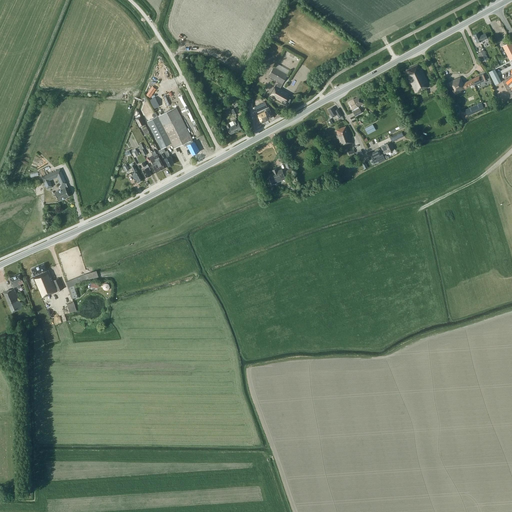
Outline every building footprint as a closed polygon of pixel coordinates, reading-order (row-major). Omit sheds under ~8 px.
[(480,36),(478,32),(473,35),(475,39),(474,40),(475,42),(476,42),(477,42),(477,43),(488,38),(485,33),(480,36)] [(510,60),(511,58),(511,44),(511,42),(502,46),(510,60)] [(488,59),(484,50),(478,53),(479,53),(477,54),(478,57),(480,56),(483,62),(488,59)] [(430,86),(421,68),(420,69),(418,64),(406,70),(409,76),(408,77),(415,93),(430,86)] [(280,88),(288,75),(279,70),(278,70),(274,67),(269,76),(279,82),(276,86),(270,96),(287,106),(293,96),(288,93),(280,88)] [(497,82),(500,80),(494,69),(488,72),(495,85),(498,84),(497,82)] [(481,75),(471,79),(474,85),(487,79),(484,73),(481,75)] [(474,85),(471,79),(463,83),(460,77),(449,82),(455,95),(462,91),(461,90),(473,85),(473,86),(474,85)] [(354,98),(347,101),(352,110),(353,109),(354,111),(359,108),(358,107),(363,104),(359,96),(354,99),(354,98)] [(267,107),(265,102),(255,106),(258,112),(264,109),(265,111),(258,114),(262,123),(269,120),(269,119),(273,117),(269,106),(267,107)] [(481,103),(465,110),(468,116),(484,108),(481,103)] [(176,107),(158,116),(171,144),(174,148),(192,139),(176,107)] [(331,116),(332,117),(337,114),(339,118),(342,116),(338,109),(335,110),(333,107),(328,110),(331,115),(331,116)] [(355,116),(362,112),(359,108),(354,111),(353,112),(355,116)] [(135,118),(140,127),(145,125),(141,116),(135,118)] [(161,149),(171,144),(158,116),(147,122),(161,149)] [(230,134),(241,128),(239,123),(238,123),(236,119),(226,125),(227,128),(230,134)] [(365,129),(368,134),(376,130),(373,125),(365,129)] [(337,136),(338,139),(339,139),(341,146),(352,143),(348,132),(346,126),(336,129),(337,133),(338,135),(337,136)] [(403,136),(401,132),(390,137),(392,141),(403,136)] [(193,142),(192,139),(187,142),(188,144),(193,155),(199,152),(193,141),(193,142)] [(381,146),(384,154),(388,152),(394,150),(390,142),(385,144),(385,145),(381,146)] [(139,144),(144,155),(147,154),(141,143),(139,144)] [(385,160),(382,154),(381,155),(378,150),(372,153),(370,154),(371,157),(374,163),(378,161),(379,163),(385,160)] [(153,156),(160,170),(165,168),(161,161),(160,161),(159,158),(160,158),(157,154),(155,151),(151,152),(152,153),(153,156)] [(165,158),(169,167),(174,164),(171,159),(172,159),(170,156),(169,156),(168,155),(169,154),(167,151),(161,154),(163,157),(164,157),(165,158)] [(160,170),(153,156),(150,158),(153,165),(152,165),(153,168),(154,168),(156,172),(160,170)] [(143,170),(146,178),(151,175),(149,171),(150,170),(148,164),(146,165),(144,162),(142,163),(143,167),(144,166),(145,169),(143,170)] [(136,179),(137,182),(142,180),(134,164),(131,166),(134,172),(131,174),(135,180),(136,179)] [(272,170),(273,173),(268,175),(271,185),(276,183),(275,178),(280,176),(281,179),(285,177),(283,174),(284,174),(282,169),(278,171),(277,168),(272,170)] [(53,179),(51,173),(42,177),(47,189),(52,186),(50,180),(53,179)] [(59,201),(69,196),(65,188),(67,187),(66,184),(67,183),(65,179),(64,179),(64,180),(64,181),(60,183),(61,186),(60,186),(61,190),(55,192),(59,201)] [(32,276),(41,297),(63,288),(59,278),(53,281),(48,270),(47,270),(44,264),(31,269),(34,275),(32,276)] [(10,278),(14,287),(17,286),(18,289),(21,287),(20,284),(24,283),(20,274),(10,278)] [(75,284),(88,280),(86,274),(66,282),(67,287),(71,299),(77,297),(74,288),(77,287),(75,284)] [(4,293),(12,312),(22,307),(14,288),(4,293)]
